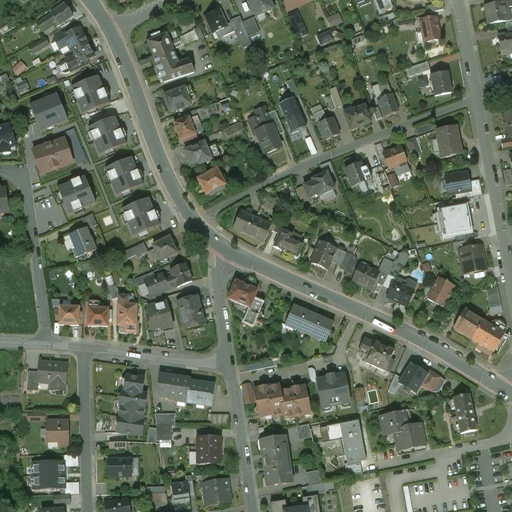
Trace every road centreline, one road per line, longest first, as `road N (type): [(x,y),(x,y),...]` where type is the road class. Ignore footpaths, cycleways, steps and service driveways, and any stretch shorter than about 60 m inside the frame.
road 1 (secondary): [(509,392),(230,252)]
road 2 (residential): [(197,226),(323,159),(476,102)]
road 3 (secondary): [(197,226),(167,184),(106,32)]
road 4 (residential): [(476,102),(511,296)]
road 5 (residential): [(46,344),(22,171),(0,170)]
road 6 (residential): [(85,348),(87,511)]
road 7 (residential): [(228,362),(253,511)]
road 8 (residential): [(85,348),(228,362)]
road 9 (residential): [(511,430),(483,445),(377,466)]
